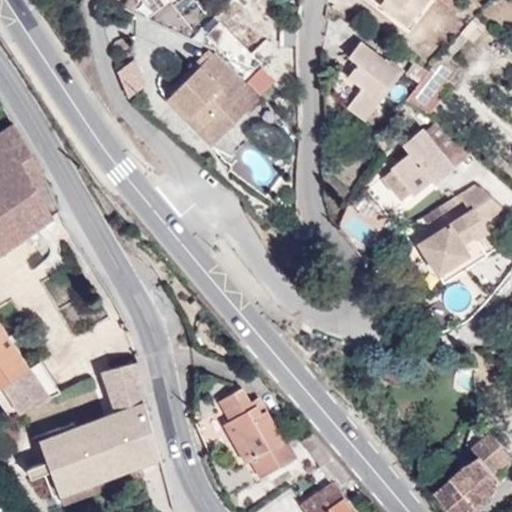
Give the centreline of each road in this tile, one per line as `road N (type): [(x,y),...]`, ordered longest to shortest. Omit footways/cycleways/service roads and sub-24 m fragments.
road 1 (unclassified): [(0,72),(144,321),(189,476),(210,511)]
road 2 (primary): [(174,232),(410,511)]
road 3 (residential): [(339,314),(349,299),(346,278),(309,185),(316,0)]
road 4 (primary): [(4,0),(174,232)]
road 5 (residential): [(209,208),(201,188),(123,103),(105,68),(96,0)]
road 6 (residential): [(339,314),(379,337),(404,337),(476,317),(511,280)]
road 7 (residential): [(209,208),(259,257),(282,294),(323,320),(339,314)]
